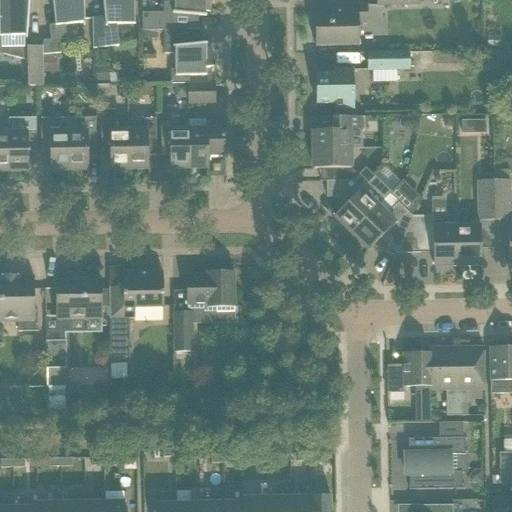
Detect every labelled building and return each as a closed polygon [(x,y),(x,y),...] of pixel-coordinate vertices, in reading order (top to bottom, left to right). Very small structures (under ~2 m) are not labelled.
[(42,56),(42,47),(27,47),(26,37),(28,0),(0,0),(0,54),(27,61),(27,87),(43,87),(43,72),(42,56)] [(42,42),(42,47),(42,56),(55,55),(60,54),(59,41),(66,40),(65,26),(84,24),(83,0),(52,0),(55,25),(49,26),(50,41),(42,42)] [(101,0),(104,18),(92,19),(92,49),(118,47),(116,25),(134,25),(133,0),(101,0)] [(156,31),(163,31),(185,31),(198,30),(198,17),(205,17),(206,16),(205,16),(205,12),(208,12),(208,13),(209,13),(211,0),(174,0),(174,3),(163,4),(163,13),(142,14),(142,32),(156,31)] [(314,11),(315,47),(358,46),(358,24),(367,24),(366,6),(335,6),(336,10),(314,11)] [(156,31),(142,32),(143,39),(157,39),(156,31)] [(170,85),(187,85),(189,85),(189,77),(206,76),(206,69),(212,67),(212,68),(214,68),(210,48),(209,49),(205,50),(206,45),(207,45),(207,44),(185,46),(185,31),(163,31),(163,55),(175,54),(175,71),(170,71),(170,85)] [(511,54),(511,52),(497,52),(497,59),(500,65),(511,58),(511,54)] [(409,70),(409,53),(367,53),(367,71),(409,70)] [(55,55),(42,56),(43,72),(56,72),(55,55)] [(96,67),(96,83),(108,82),(107,67),(96,67)] [(315,74),(315,104),(333,104),(333,110),(353,110),(353,70),(333,70),(333,74),(315,74)] [(214,84),(189,85),(187,85),(187,105),(206,104),(206,99),(215,99),(214,84)] [(128,170),(128,132),(117,132),(116,111),(103,111),(103,120),(100,120),(101,169),(109,169),(109,170),(128,170)] [(95,118),(67,119),(68,171),(87,170),(87,158),(96,157),(95,118)] [(350,150),(349,131),(354,131),(364,131),(364,118),(354,118),(345,118),(325,118),(315,119),(315,131),(312,131),(312,150),(350,150)] [(453,118),(444,118),(444,127),(453,127),(453,118)] [(68,171),(67,119),(40,119),(41,158),(49,158),(49,171),(68,171)] [(139,132),(128,132),(128,170),(147,169),(147,157),(156,156),(155,119),(139,120),(139,132)] [(485,121),(461,121),(462,134),(485,133),(485,121)] [(169,169),(188,169),(188,131),(180,131),(179,123),(168,123),(160,123),(160,156),(169,156),(169,169)] [(202,131),(188,131),(188,169),(207,168),(207,156),(224,155),(223,124),(205,124),(202,124),(202,131)] [(0,171),(8,172),(8,134),(0,134),(0,171)] [(35,134),(8,134),(8,172),(27,171),(27,159),(36,158),(35,134)] [(325,170),(325,182),(352,182),(358,175),(350,169),(350,150),(312,150),(313,170),(325,170)] [(351,234),(389,195),(391,193),(374,177),(365,168),(358,175),(352,182),(325,182),(326,198),(345,198),(349,202),(334,217),(351,234)] [(494,221),(493,182),(477,182),(478,221),(494,221)] [(510,182),(493,182),(494,221),(511,220),(510,182)] [(396,254),(412,217),(397,203),(389,195),(351,234),(368,251),(383,235),(391,242),(387,246),(396,254)] [(412,217),(396,254),(419,254),(419,244),(432,244),(433,266),(456,266),(456,228),(456,216),(412,217)] [(480,227),(456,228),(456,266),(480,265),(480,227)] [(206,276),(185,276),(186,291),(186,306),(207,305),(207,309),(215,309),(234,308),(233,272),(206,273),(206,276)] [(163,308),(162,273),(122,274),(122,288),(108,288),(109,320),(110,364),(120,364),(129,364),(128,320),(134,320),(134,308),(163,308)] [(84,279),(84,275),(55,275),(56,321),(86,321),(86,333),(101,333),(100,279),(84,279)] [(0,322),(2,323),(2,319),(17,319),(17,333),(37,332),(37,312),(34,312),(33,278),(18,278),(18,276),(1,276),(1,278),(0,278),(0,322)] [(186,313),(173,313),(174,353),(192,353),(191,324),(191,313),(186,313)] [(66,360),(65,341),(45,342),(46,369),(46,387),(66,387),(66,369),(60,369),(60,360),(66,360)] [(511,394),(511,347),(489,348),(490,395),(511,394)] [(483,348),(455,349),(456,417),(467,417),(467,391),(483,391),(483,348)] [(428,388),(428,392),(445,391),(445,417),(456,417),(455,349),(427,349),(428,354),(429,388),(428,388)] [(428,354),(402,354),(402,366),(386,367),(387,393),(403,393),(403,388),(414,388),(415,424),(429,424),(429,412),(428,399),(428,392),(428,388),(429,388),(428,354)] [(193,380),(198,371),(189,367),(184,376),(193,380)] [(27,380),(27,388),(46,388),(46,387),(46,369),(39,369),(27,380)] [(450,473),(450,455),(460,455),(464,455),(464,439),(408,440),(408,454),(404,455),(404,475),(408,475),(408,490),(461,489),(461,472),(458,472),(458,473),(450,473)] [(511,484),(511,453),(509,453),(498,453),(498,479),(491,479),(491,485),(511,484)] [(309,454),(297,454),(297,462),(309,462),(309,454)] [(321,454),(309,454),(309,462),(321,462),(321,454)] [(265,455),(254,455),(254,463),(266,463),(265,455)] [(277,455),(265,455),(266,463),(277,463),(277,455)] [(222,456),(210,456),(210,464),(222,464),(222,456)] [(234,456),(222,456),(222,464),(234,464),(234,456)] [(115,458),(103,459),(103,467),(115,466),(115,458)] [(174,458),(162,458),(162,466),(174,466),(174,458)] [(186,458),(174,458),(174,466),(186,466),(186,458)] [(72,459),(60,460),(60,468),(72,467),(72,459)] [(103,459),(91,459),(92,467),(103,467),(103,459)] [(13,460),(3,461),(3,469),(14,468),(13,460)] [(24,460),(13,460),(14,468),(24,468),(24,460)] [(60,460),(48,460),(48,468),(60,468),(60,460)] [(258,498),(242,499),(242,511),(266,511),(266,486),(257,486),(258,498)] [(275,486),(266,486),(266,511),(288,511),(288,498),(275,498),(275,486)] [(52,503),(36,504),(36,511),(60,511),(61,491),(52,491),(52,503)] [(69,491),(61,491),(60,511),(81,511),(82,503),(70,503),(69,491)] [(190,504),(177,504),(177,511),(199,511),(199,491),(190,491),(190,504)] [(208,491),(199,491),(199,511),(221,511),(221,503),(208,503),(208,491)] [(21,495),(12,496),(12,511),(36,511),(36,504),(35,504),(36,508),(22,508),(21,495)] [(4,508),(0,508),(0,511),(12,511),(12,496),(3,496),(4,508)] [(330,511),(330,496),(310,497),(309,511),(330,511)] [(309,511),(310,497),(288,498),(288,511),(309,511)] [(511,511),(511,498),(491,499),(491,511),(503,511),(511,511)] [(242,503),(221,503),(221,511),(242,511),(242,499),(241,499),(242,503)] [(124,511),(124,502),(103,503),(102,511),(124,511)] [(102,511),(103,503),(82,503),(81,511),(102,511)]
